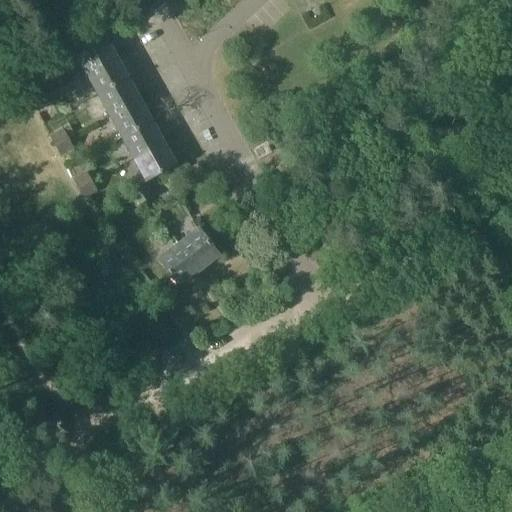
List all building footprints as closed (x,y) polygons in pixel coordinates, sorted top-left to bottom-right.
[(118,56),(105,35),(75,51),(87,73),(118,56)] [(129,78),(118,56),(87,73),(99,95),(129,78)] [(141,100),(129,78),(99,95),(111,116),(141,100)] [(31,103),(44,95),(39,85),(26,93),(31,103)] [(50,105),(44,95),(31,103),(37,113),(50,105)] [(153,122),(141,100),(111,116),(123,138),(153,122)] [(165,143),(153,122),(123,138),(135,160),(165,143)] [(50,137),(56,147),(69,140),(63,130),(50,137)] [(69,140),(56,147),(61,157),(74,150),(69,140)] [(177,165),(165,143),(135,160),(147,182),(177,165)] [(79,189),(92,182),(87,173),(74,180),(79,189)] [(97,192),(92,182),(79,189),(84,199),(97,192)] [(146,182),(137,189),(145,201),(154,194),(146,182)] [(145,201),(137,189),(127,196),(136,208),(145,201)] [(180,245),(201,272),(221,257),(200,230),(180,245)] [(181,288),(201,272),(180,245),(160,261),(181,288)]
